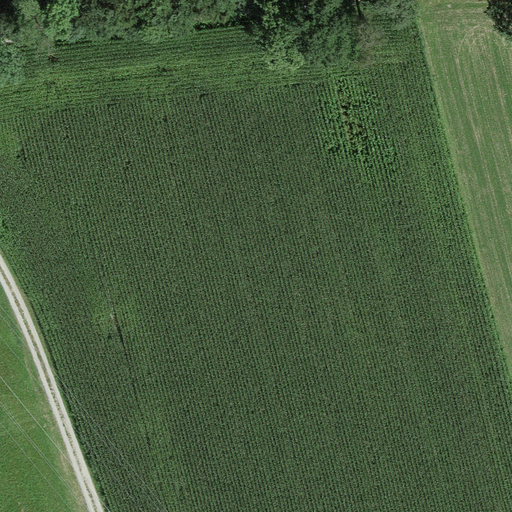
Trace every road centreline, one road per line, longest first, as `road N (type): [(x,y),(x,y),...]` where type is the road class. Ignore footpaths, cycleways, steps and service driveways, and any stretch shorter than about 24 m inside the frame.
road 1 (track): [(0,39),(352,0)]
road 2 (track): [(95,511),(34,336),(0,265)]
